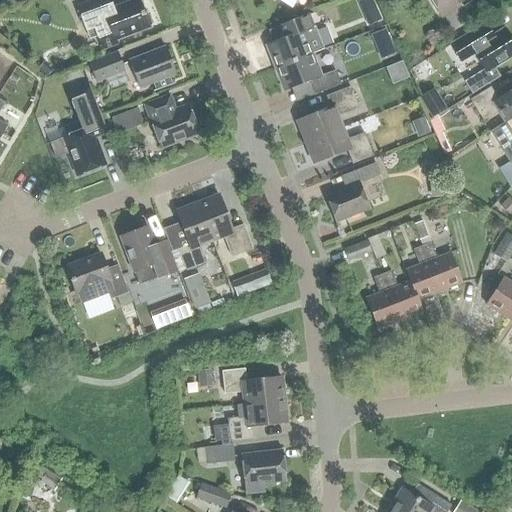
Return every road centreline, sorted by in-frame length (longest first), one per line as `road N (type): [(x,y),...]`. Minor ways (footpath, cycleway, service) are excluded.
road 1 (residential): [(325,416),(307,281),(256,149)]
road 2 (residential): [(256,149),(61,222),(0,233)]
road 3 (residential): [(511,396),(325,416)]
road 4 (residential): [(256,149),(200,0)]
